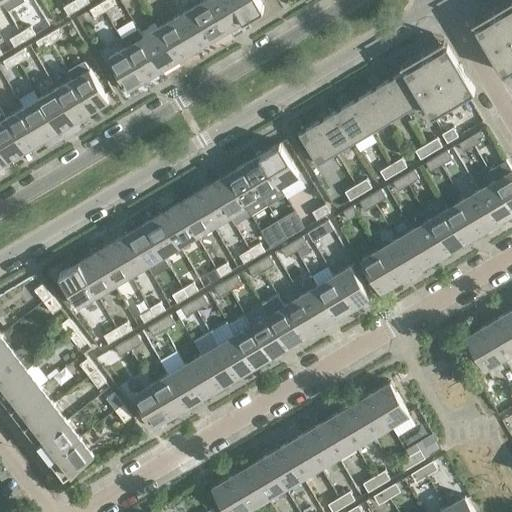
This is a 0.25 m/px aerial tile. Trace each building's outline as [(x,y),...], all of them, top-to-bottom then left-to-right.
[(1,0),(8,10),(23,0),(1,0)] [(79,8),(74,0),(73,0),(63,6),(68,14),(79,8)] [(116,4),(113,0),(103,0),(100,2),(105,10),(116,4)] [(228,29),(210,0),(203,0),(192,6),(211,38),(228,29)] [(244,19),(233,0),(210,0),(228,29),(244,19)] [(259,0),(233,0),(244,19),(264,7),(259,0)] [(105,10),(100,2),(90,8),(95,16),(105,10)] [(511,67),(511,4),(475,26),(503,72),(511,67)] [(211,38),(192,6),(176,16),(195,48),(211,38)] [(195,48),(176,16),(159,26),(178,58),(195,48)] [(31,25),(20,31),(25,40),(36,33),(31,25)] [(120,35),(126,46),(145,78),(162,68),(143,36),(137,26),(120,35)] [(178,58),(159,26),(143,36),(162,68),(178,58)] [(62,36),(57,28),(47,34),(51,42),(62,36)] [(25,40),(20,31),(10,38),(15,46),(25,40)] [(51,42),(47,34),(36,40),(41,48),(51,42)] [(475,89),(447,43),(404,68),(422,99),(431,115),(475,89)] [(145,78),(126,46),(109,56),(128,88),(145,78)] [(29,55),(24,47),(14,53),(18,62),(29,55)] [(18,62),(14,53),(3,60),(8,68),(18,62)] [(90,67),(72,78),(91,110),(109,99),(90,67)] [(422,99),(404,68),(388,78),(406,109),(422,99)] [(91,110),(72,78),(56,87),(75,119),(91,110)] [(406,109),(388,78),(370,89),(388,119),(406,109)] [(75,119),(56,87),(39,97),(58,129),(75,119)] [(388,119),(370,89),(352,99),(371,130),(388,119)] [(58,129),(39,97),(23,107),(42,139),(58,129)] [(371,130),(352,99),(335,109),(353,140),(371,130)] [(42,139),(23,107),(6,117),(25,149),(42,139)] [(353,140),(335,109),(317,120),(336,151),(353,140)] [(25,149),(6,117),(0,120),(0,143),(9,158),(25,149)] [(336,151),(317,120),(299,131),(311,151),(317,161),(336,151)] [(447,141),(458,134),(453,125),(442,132),(447,141)] [(485,137),(480,129),(469,136),(474,144),(485,137)] [(436,135),(425,142),(430,150),(441,144),(436,135)] [(474,144),(469,136),(458,142),(463,150),(474,144)] [(280,142),(260,154),(279,185),(299,174),(280,142)] [(430,150),(425,142),(414,148),(420,157),(430,150)] [(0,163),(9,158),(0,143),(0,163)] [(452,157),(447,149),(436,155),(441,163),(452,157)] [(311,151),(304,155),(310,165),(317,161),(311,151)] [(279,185),(260,154),(244,163),(269,206),(285,196),(279,185)] [(441,163),(436,155),(425,162),(430,170),(441,163)] [(401,156),(390,162),(395,171),(406,165),(401,156)] [(395,171),(390,162),(379,169),(384,178),(395,171)] [(269,206),(244,163),(227,173),(246,205),(252,215),(269,206)] [(419,176),(414,168),(403,175),(408,183),(419,176)] [(511,169),(495,179),(511,207),(511,169)] [(246,205),(227,173),(211,183),(230,215),(246,205)] [(408,183),(403,175),(392,181),(397,189),(408,183)] [(366,177),(355,183),(360,192),(371,186),(366,177)] [(511,211),(511,207),(495,179),(479,189),(497,220),(511,211)] [(230,215),(211,183),(194,193),(213,225),(230,215)] [(360,192),(355,183),(344,190),(349,198),(360,192)] [(386,196),(381,188),(370,194),(375,202),(386,196)] [(497,220),(479,189),(462,199),(480,230),(497,220)] [(213,225),(194,193),(178,203),(197,235),(213,225)] [(375,202),(370,194),(359,201),(364,209),(375,202)] [(480,230),(462,199),(446,209),(464,240),(480,230)] [(197,235),(178,203),(161,213),(180,245),(197,235)] [(330,211),(325,203),(312,211),(317,219),(330,211)] [(358,212),(354,204),(342,211),(347,219),(358,212)] [(464,240),(446,209),(429,219),(447,250),(464,240)] [(180,245),(161,213),(144,222),(163,254),(180,245)] [(447,250),(429,219),(413,228),(431,259),(447,250)] [(163,254),(144,222),(128,232),(147,264),(163,254)] [(293,222),(282,228),(287,237),(298,230),(293,222)] [(324,233),(319,225),(308,231),(313,239),(324,233)] [(287,237),(282,228),(272,234),(277,243),(287,237)] [(431,259),(413,228),(396,238),(414,269),(431,259)] [(147,264),(128,232),(111,242),(130,274),(147,264)] [(307,242),(302,235),(292,241),(296,249),(307,242)] [(414,269),(396,238),(380,248),(398,279),(414,269)] [(296,249),(292,241),(281,248),(285,255),(296,249)] [(130,274),(111,242),(95,252),(114,284),(130,274)] [(260,242),(249,248),(254,256),(265,250),(260,242)] [(254,256),(249,248),(239,254),(244,262),(254,256)] [(398,279),(380,248),(362,258),(380,289),(398,279)] [(114,284),(95,252),(78,262),(97,294),(114,284)] [(274,262),(269,254),(259,261),(263,268),(274,262)] [(227,261),(216,268),(221,276),(232,270),(227,261)] [(263,268),(259,261),(248,267),(252,275),(263,268)] [(97,294),(78,262),(59,273),(78,305),(97,294)] [(351,265),(334,275),(352,306),(370,296),(351,265)] [(221,276),(216,268),(206,274),(211,282),(221,276)] [(241,282),(236,274),(225,280),(230,288),(241,282)] [(352,306),(334,275),(317,285),(336,316),(352,306)] [(230,288),(225,280),(215,287),(219,295),(230,288)] [(193,281),(183,287),(188,296),(198,289),(193,281)] [(51,295),(42,283),(34,288),(44,300),(51,295)] [(336,316),(317,285),(301,295),(319,326),(336,316)] [(188,296),(183,287),(172,294),(177,302),(188,296)] [(207,301),(203,294),(192,300),(197,308),(207,301)] [(60,307),(51,295),(44,300),(53,312),(60,307)] [(319,326),(301,295),(284,304),(303,335),(319,326)] [(197,308),(192,300),(181,307),(186,314),(197,308)] [(160,301),(150,307),(155,315),(165,309),(160,301)] [(303,335),(284,304),(268,314),(286,345),(303,335)] [(155,315),(150,307),(139,313),(144,321),(155,315)] [(511,308),(503,314),(511,330),(511,308)] [(174,321),(170,313),(159,320),(163,328),(174,321)] [(228,324),(235,334),(253,365),(270,355),(251,324),(245,314),(228,324)] [(286,345),(268,314),(251,324),(270,355),(286,345)] [(511,350),(511,330),(503,314),(485,325),(503,356),(511,350)] [(78,329),(68,317),(61,323),(70,335),(78,329)] [(127,320),(117,326),(122,335),(132,329),(127,320)] [(163,328),(159,320),(148,326),(153,334),(163,328)] [(503,356),(485,325),(467,336),(485,367),(503,356)] [(122,335),(117,326),(104,334),(108,342),(122,335)] [(87,341),(78,329),(70,335),(79,347),(87,341)] [(141,341),(137,333),(126,339),(130,347),(141,341)] [(0,361),(14,351),(1,334),(0,334),(0,361)] [(253,365),(235,334),(218,344),(236,375),(253,365)] [(130,347),(126,339),(115,346),(120,354),(130,347)] [(236,375),(218,344),(201,354),(220,385),(236,375)] [(0,388),(27,368),(14,351),(0,361),(0,388)] [(220,385),(201,354),(185,363),(203,394),(220,385)] [(96,369),(87,357),(80,363),(89,375),(96,369)] [(203,394),(185,363),(168,373),(187,404),(203,394)] [(40,385),(27,368),(0,388),(0,393),(11,408),(40,385)] [(106,381),(96,369),(89,375),(98,387),(106,381)] [(187,404),(168,373),(152,383),(170,414),(187,404)] [(391,381),(372,392),(390,423),(409,412),(391,381)] [(170,414),(152,383),(134,393),(153,424),(170,414)] [(53,402),(40,385),(11,408),(24,425),(53,402)] [(123,403),(114,391),(106,397),(115,409),(123,403)] [(390,423),(372,392),(354,402),(373,433),(390,423)] [(67,419),(53,402),(24,425),(37,442),(67,419)] [(373,433),(354,402),(337,413),(355,444),(373,433)] [(132,415),(123,403),(115,409),(125,421),(132,415)] [(355,444),(337,413),(319,423),(338,454),(355,444)] [(80,436),(67,419),(37,442),(50,459),(80,436)] [(338,454),(319,423),(302,434),(320,464),(338,454)] [(431,433),(421,440),(429,453),(439,447),(431,433)] [(320,464),(302,434),(284,444),(303,475),(320,464)] [(94,454),(80,436),(50,459),(64,477),(94,454)] [(303,475),(284,444),(267,454),(285,485),(303,475)] [(420,448),(409,455),(414,463),(425,457),(420,448)] [(285,485),(267,454),(249,465),(268,496),(285,485)] [(414,463),(409,455),(398,461),(403,470),(414,463)] [(438,468),(433,460),(422,466),(427,475),(438,468)] [(268,496),(249,465),(232,475),(250,506),(268,496)] [(427,475),(422,466),(411,473),(416,481),(427,475)] [(385,469),(374,475),(379,484),(390,478),(385,469)] [(240,511),(250,506),(232,475),(213,486),(228,511),(240,511)] [(379,484),(374,475),(363,482),(368,491),(379,484)] [(401,490),(395,482),(384,488),(390,497),(401,490)] [(390,497),(384,488),(374,495),(379,503),(390,497)] [(350,490),(339,496),(344,505),(355,499),(350,490)] [(475,511),(465,495),(446,507),(448,511),(475,511)] [(344,505),(339,496),(328,503),(333,511),(344,505)]
